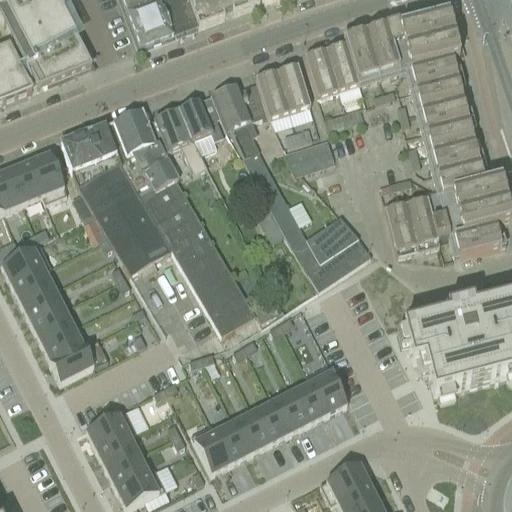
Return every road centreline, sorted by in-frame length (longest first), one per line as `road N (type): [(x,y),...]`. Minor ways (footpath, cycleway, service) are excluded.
road 1 (residential): [(113,99),(399,0)]
road 2 (residential): [(0,335),(93,511)]
road 3 (residential): [(405,451),(357,456),(244,511)]
road 4 (residential): [(0,143),(113,99)]
